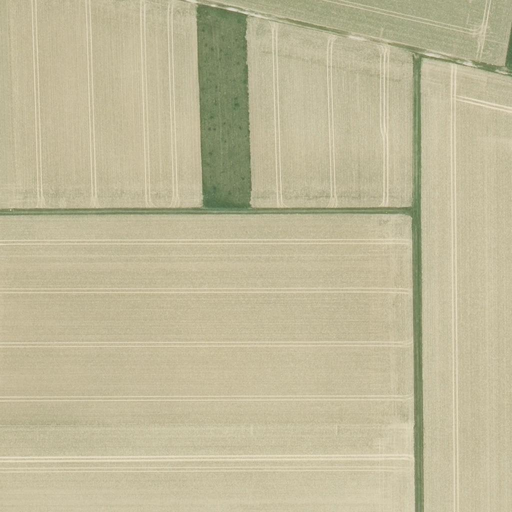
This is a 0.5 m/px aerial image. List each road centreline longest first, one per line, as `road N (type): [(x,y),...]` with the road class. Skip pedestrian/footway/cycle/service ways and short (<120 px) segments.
road 1 (track): [(419,511),(415,210),(0,213)]
road 2 (track): [(178,0),(426,59),(415,210)]
